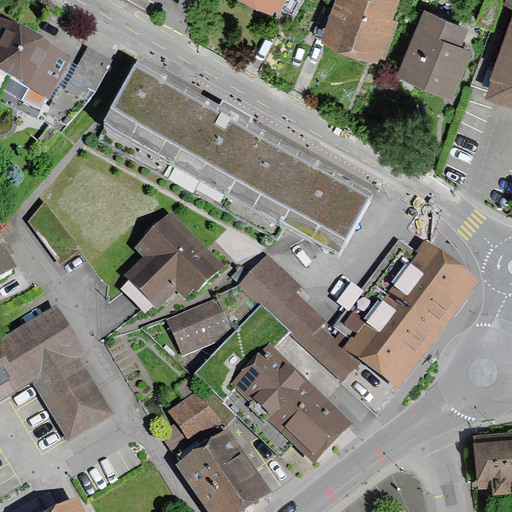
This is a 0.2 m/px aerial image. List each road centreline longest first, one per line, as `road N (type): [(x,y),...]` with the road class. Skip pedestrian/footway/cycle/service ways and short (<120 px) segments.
road 1 (tertiary): [(511,264),(422,185),(94,0)]
road 2 (unknown): [(16,222),(194,511)]
road 3 (secondary): [(415,420),(296,511)]
road 4 (unknown): [(422,185),(330,294)]
